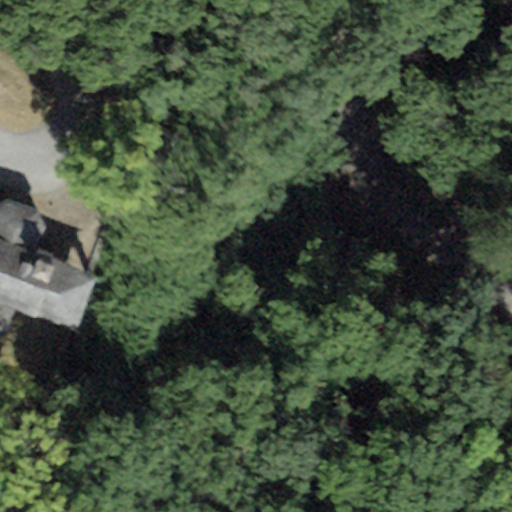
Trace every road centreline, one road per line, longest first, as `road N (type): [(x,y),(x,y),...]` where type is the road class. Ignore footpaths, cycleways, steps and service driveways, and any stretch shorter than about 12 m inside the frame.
road 1 (unclassified): [(325,0),(368,186),(412,232),(511,294)]
road 2 (unclassified): [(0,157),(52,157),(77,127),(79,105),(55,58),(2,0)]
